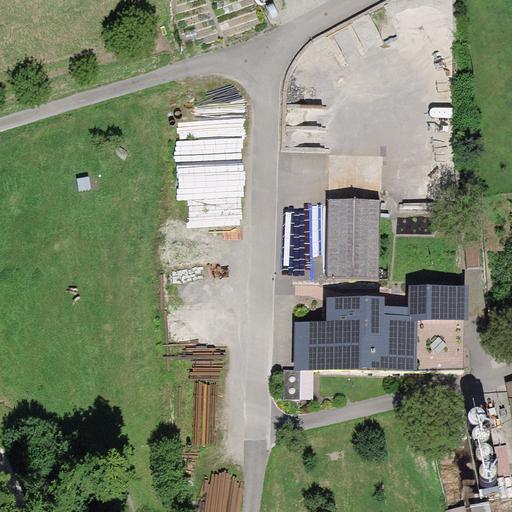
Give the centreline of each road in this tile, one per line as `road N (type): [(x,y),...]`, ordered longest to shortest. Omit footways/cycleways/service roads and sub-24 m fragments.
road 1 (residential): [(253,511),(267,46)]
road 2 (residential): [(267,46),(0,125)]
